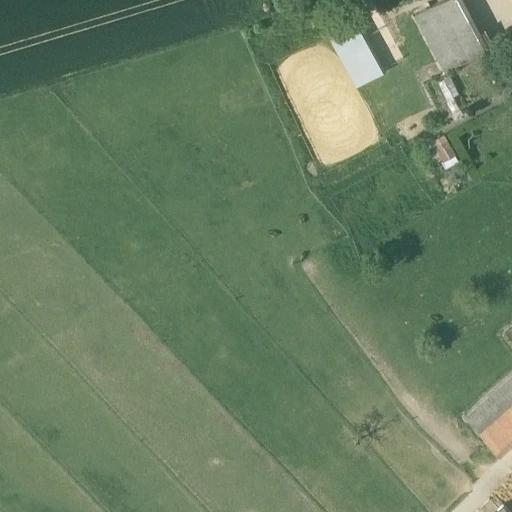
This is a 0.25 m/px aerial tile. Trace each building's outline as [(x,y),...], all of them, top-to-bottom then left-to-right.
[(485,49),(459,0),(446,0),(418,15),(446,70),(485,49)] [(384,71),(358,23),(330,38),(356,86),(384,71)] [(447,102),(459,96),(451,77),(439,83),(447,102)] [(450,105),(441,108),(444,115),(453,112),(450,105)] [(467,170),(454,152),(444,158),(457,177),(467,170)] [(511,377),(464,419),(478,435),(511,405),(511,377)] [(511,405),(478,435),(497,456),(511,443),(511,405)]
